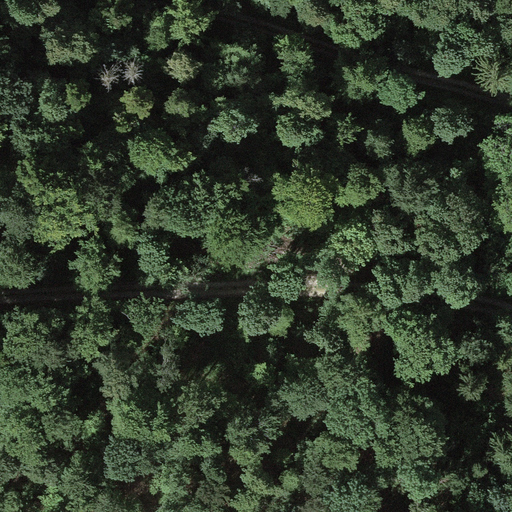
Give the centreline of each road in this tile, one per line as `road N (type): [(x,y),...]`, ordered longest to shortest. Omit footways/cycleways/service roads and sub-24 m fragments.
road 1 (track): [(0,294),(410,286),(511,315)]
road 2 (track): [(154,0),(511,107)]
